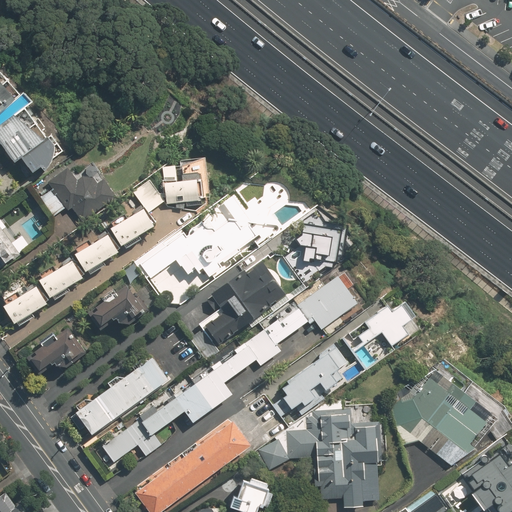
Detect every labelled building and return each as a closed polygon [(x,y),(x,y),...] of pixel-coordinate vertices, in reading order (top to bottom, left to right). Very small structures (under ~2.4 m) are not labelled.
[(0,110),(19,93),(0,71),(0,110)] [(26,107),(0,125),(0,139),(16,161),(23,156),(33,171),(41,166),(46,171),(47,169),(51,164),(54,158),(55,152),(56,146),(50,137),(48,138),(26,107)] [(166,194),(167,206),(177,205),(176,207),(184,208),(185,204),(203,203),(202,197),(207,197),(204,159),(179,161),(180,166),(162,167),(164,195),(166,194)] [(105,179),(93,163),(75,175),(69,167),(49,182),(54,189),(41,198),(54,215),(66,206),(69,210),(72,208),(82,222),(117,197),(105,179)] [(150,180),(134,191),(149,212),(165,201),(150,180)] [(147,209),(114,228),(124,245),(156,226),(147,209)] [(339,262),(348,256),(344,250),(351,224),(323,221),(316,210),(308,216),(311,220),(302,227),(306,231),(296,238),(299,242),(282,255),(302,282),(329,262),(339,262)] [(244,228),(238,220),(231,219),(218,229),(209,228),(204,221),(190,231),(192,234),(188,236),(185,232),(167,246),(163,240),(134,261),(148,280),(177,258),(182,265),(190,267),(194,272),(203,265),(211,276),(223,267),(220,263),(224,260),(226,262),(242,250),(241,249),(259,236),(250,224),(244,228)] [(0,268),(21,254),(0,225),(0,268)] [(110,235),(78,254),(88,271),(121,252),(110,235)] [(74,260),(42,280),(52,296),(84,277),(74,260)] [(224,342),(223,341),(288,293),(265,261),(249,273),(247,270),(207,299),(216,312),(200,324),(204,329),(191,338),(206,358),(218,349),(217,348),(224,342)] [(359,302),(339,275),(237,350),(240,353),(224,364),(221,360),(213,366),(216,370),(154,415),(150,410),(141,416),(142,418),(103,446),(115,463),(139,445),(146,456),(161,445),(154,436),(187,411),(196,423),(236,394),(227,382),(257,360),(261,366),(284,350),(279,344),(309,322),(311,323),(315,320),(322,329),(359,302)] [(148,311),(129,284),(118,293),(115,289),(102,298),(104,302),(89,313),(102,331),(120,318),(122,322),(131,324),(148,311)] [(39,286),(7,306),(17,323),(49,303),(39,286)] [(381,330),(391,344),(409,331),(404,324),(413,317),(403,304),(394,310),(389,304),(365,321),(370,327),(358,335),(364,343),(381,330)] [(87,353),(69,327),(56,336),(54,333),(42,342),(45,346),(28,358),(40,375),(57,363),(60,366),(68,367),(87,353)] [(293,406),(299,413),(344,381),(339,373),(349,365),(333,342),(316,354),(319,358),(286,381),(288,382),(281,387),(286,394),(282,396),(290,407),(293,406)] [(79,413),(94,434),(170,379),(155,357),(79,413)] [(474,448),(472,447),(495,417),(434,370),(409,391),(404,385),(388,396),(392,406),(390,407),(401,444),(418,440),(450,465),(474,448)] [(346,409),(344,400),(326,400),(326,401),(289,427),(274,437),(277,441),(260,449),(269,469),(289,459),(297,458),(297,456),(314,455),(316,486),(322,486),(322,499),(345,497),(345,507),(365,506),(364,501),(380,500),(378,463),(380,463),(379,461),(384,460),(381,422),(353,424),(352,409),(346,409)] [(198,447),(136,493),(150,511),(161,511),(252,445),(234,421),(231,423),(229,419),(195,443),(198,447)] [(511,456),(511,457),(508,450),(510,448),(504,439),(487,451),(490,457),(465,474),(475,489),(470,492),(482,510),(494,502),(494,503),(495,504),(496,504),(497,504),(498,504),(499,503),(499,504),(499,505),(498,505),(498,506),(497,507),(497,508),(498,509),(498,510),(498,511),(499,511),(504,511),(505,511),(507,511),(511,509),(511,456)] [(239,482),(233,474),(219,486),(225,493),(239,482)] [(233,496),(230,506),(246,511),(255,511),(258,505),(263,506),(263,504),(266,506),(271,492),(268,491),(269,489),(265,487),(266,483),(249,477),(248,481),(243,480),(238,497),(233,496)] [(438,494),(434,489),(406,509),(408,511),(445,511),(448,510),(449,511),(457,511),(458,511),(457,511),(456,511),(455,510),(454,510),(453,511),(451,507),(453,505),(449,499),(446,502),(444,500),(445,499),(445,498),(445,497),(445,496),(445,495),(444,494),(443,494),(443,493),(442,493),(441,493),(440,493),(439,494),(438,494)] [(17,507),(6,492),(0,497),(0,511),(26,511),(21,505),(17,507)]
